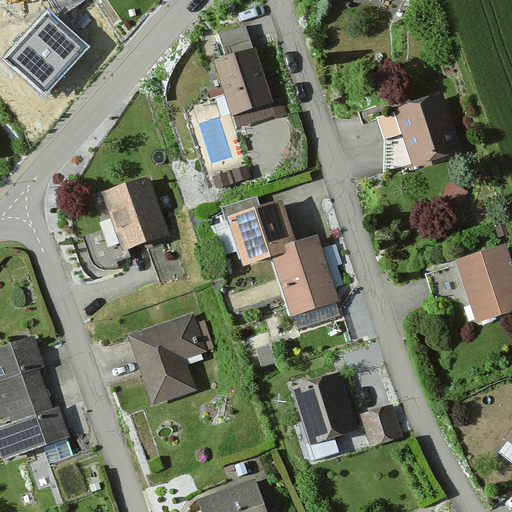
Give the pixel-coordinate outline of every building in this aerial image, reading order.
[(89,48),(46,11),(3,59),(46,96),(89,48)] [(272,118),(248,49),(200,65),(224,135),(272,118)] [(458,156),(440,101),(395,115),(413,170),(458,156)] [(152,180),(98,195),(116,257),(169,242),(152,180)] [(337,302),(315,237),(289,246),(275,202),(218,220),(235,271),(267,260),(286,319),(337,302)] [(511,313),(511,275),(505,251),(450,267),(467,326),(511,313)] [(190,316),(126,338),(149,406),(197,390),(187,363),(204,357),(190,316)] [(33,342),(0,352),(0,472),(0,473),(67,452),(54,411),(43,415),(30,374),(42,370),(33,342)] [(339,372),(290,386),(306,441),(355,427),(357,416),(339,372)] [(401,438),(391,405),(357,416),(367,449),(401,438)] [(265,511),(258,484),(191,503),(193,511),(265,511)]
